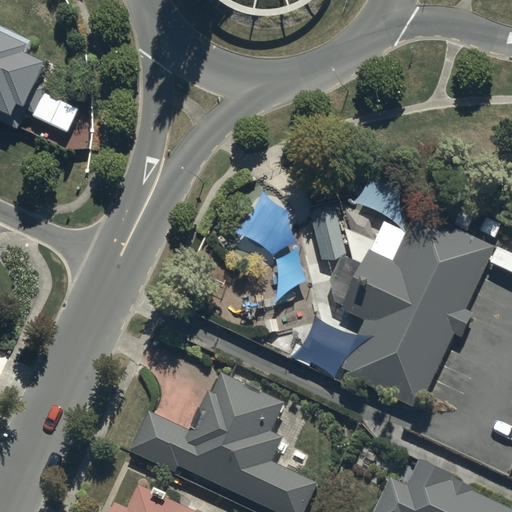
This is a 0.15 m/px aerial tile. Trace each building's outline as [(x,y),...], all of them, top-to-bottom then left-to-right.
[(39,46),(0,28),(0,127),(35,143),(64,80),(30,64),(39,46)] [(343,366),(422,399),(495,226),(415,193),(396,238),(367,227),(339,294),(368,306),(343,366)] [(150,407),(132,447),(275,511),(304,511),(319,480),(267,457),(290,406),(224,376),(200,430),(150,407)] [(511,511),(511,498),(419,458),(407,486),(388,477),(372,511),(511,511)] [(202,511),(134,478),(117,511),(202,511)]
